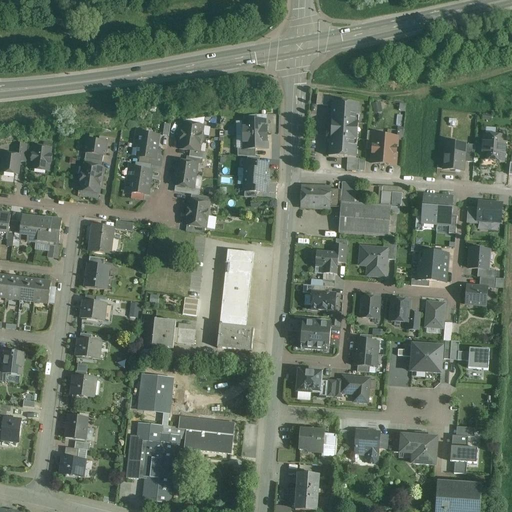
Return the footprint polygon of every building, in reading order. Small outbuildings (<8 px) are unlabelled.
[(330,95),(318,93),(316,105),(328,107),(329,101),(330,95)] [(360,105),(332,103),(331,123),(358,124),(360,105)] [(380,103),(372,105),(374,114),(383,112),(380,103)] [(267,122),(243,122),(243,136),(267,136),(267,122)] [(358,124),(331,123),(332,123),(331,138),(330,138),(329,158),(347,159),(356,159),(358,124)] [(203,127),(183,124),(181,137),(201,140),(203,127)] [(375,134),(368,133),(366,150),(373,150),(374,136),(375,136),(375,134)] [(158,136),(140,134),(138,142),(138,145),(157,148),(158,136)] [(507,137),(483,135),(481,161),(499,163),(504,163),(507,137)] [(267,136),(243,136),(243,150),(244,150),(256,150),(268,150),(267,136)] [(375,136),(374,136),(373,150),(371,164),(395,166),(397,138),(396,138),(375,136)] [(201,140),(181,137),(179,150),(190,151),(200,153),(201,140)] [(107,143),(86,140),(84,154),(86,154),(103,156),(105,157),(107,143)] [(456,145),(454,144),(453,151),(445,151),(444,170),(463,172),(464,163),(465,145),(463,145),(461,144),(458,143),(456,145)] [(28,145),(21,144),(19,156),(20,157),(20,162),(26,163),(28,145)] [(157,148),(138,145),(137,149),(136,157),(155,160),(157,148)] [(475,146),(465,145),(464,163),(473,163),(475,146)] [(51,149),(35,147),(34,154),(33,154),(32,162),(33,162),(32,170),(48,172),(49,164),(51,164),(52,156),(50,156),(51,149)] [(256,150),(244,150),(243,150),(238,150),(238,157),(248,158),(256,158),(256,150)] [(103,156),(86,154),(85,160),(102,162),(103,156)] [(19,156),(4,155),(2,173),(18,175),(20,162),(20,157),(19,156)] [(189,157),(187,157),(186,163),(198,165),(201,165),(202,159),(189,157)] [(356,159),(347,159),(347,171),(359,172),(359,160),(356,159)] [(102,162),(85,160),(84,166),(102,168),(102,162)] [(499,163),(481,161),(480,169),(498,171),(499,163)] [(186,163),(179,162),(178,169),(176,169),(175,174),(196,177),(198,165),(186,163)] [(259,165),(247,164),(247,170),(245,170),(245,178),(268,180),(269,177),(267,177),(268,166),(259,165)] [(84,166),(82,165),(81,178),(101,181),(103,169),(102,168),(84,166)] [(151,172),(132,169),(131,177),(131,181),(150,184),(151,172)] [(196,177),(175,174),(174,179),(176,180),(175,187),(194,190),(196,177)] [(101,181),(81,178),(79,191),(100,194),(101,181)] [(268,180),(245,178),(244,186),(245,186),(245,192),(257,193),(266,194),(267,183),(268,183),(268,180)] [(150,184),(131,181),(130,184),(129,193),(148,196),(150,184)] [(343,183),(342,191),(341,204),(354,205),(356,184),(343,183)] [(330,189),(302,188),(302,209),(329,210),(329,207),(330,190),(330,189)] [(330,190),(329,207),(340,208),(341,204),(342,191),(330,190)] [(392,193),(382,193),(381,207),(391,207),(391,206),(392,193)] [(402,194),(392,193),(391,206),(401,207),(402,194)] [(209,198),(191,195),(190,201),(208,204),(209,198)] [(439,197),(424,196),(423,214),(422,224),(423,224),(437,225),(439,197)] [(452,198),(439,197),(437,225),(449,226),(450,226),(451,216),(452,198)] [(190,201),(189,201),(187,214),(208,217),(210,204),(208,204),(190,201)] [(502,204),(479,202),(478,209),(477,222),(478,222),(500,224),(502,204)] [(354,205),(341,204),(340,208),(339,234),(340,234),(344,235),(389,238),(391,207),(381,207),(354,205)] [(477,222),(478,209),(468,208),(467,224),(478,225),(478,222),(477,222)] [(10,216),(0,214),(0,237),(1,229),(9,230),(10,221),(10,216)] [(208,217),(187,214),(185,226),(187,226),(205,229),(206,229),(208,217)] [(457,217),(451,216),(450,226),(449,226),(449,234),(456,235),(457,217)] [(39,219),(22,217),(22,223),(21,231),(28,232),(27,242),(36,243),(39,219)] [(62,221),(45,219),(45,220),(39,219),(36,243),(42,244),(42,245),(58,247),(62,221)] [(133,225),(116,222),(115,231),(131,233),(133,225)] [(205,229),(187,226),(186,232),(204,235),(205,229)] [(113,230),(93,227),(90,252),(110,254),(113,230)] [(210,258),(205,257),(201,298),(207,299),(208,293),(216,293),(217,284),(212,284),(213,274),(222,275),(224,250),(227,250),(228,239),(217,238),(216,244),(212,244),(210,258)] [(397,245),(384,244),(383,250),(387,250),(386,261),(395,261),(397,245)] [(347,247),(336,246),(335,254),(339,254),(338,264),(346,265),(347,247)] [(383,250),(361,248),(360,262),(368,262),(367,277),(385,278),(386,261),(387,250),(383,250)] [(489,251),(470,250),(469,269),(478,270),(488,271),(488,270),(489,251)] [(254,254),(228,251),(218,349),(245,352),(252,353),(254,330),(246,329),(254,254)] [(335,254),(317,253),(316,268),(324,269),(323,275),(337,276),(338,264),(339,254),(335,254)] [(429,253),(420,253),(419,268),(447,270),(448,255),(429,253)] [(104,260),(90,258),(89,265),(104,267),(104,260)] [(89,265),(88,265),(85,288),(106,291),(109,267),(104,267),(89,265)] [(447,270),(419,268),(418,281),(429,282),(446,284),(447,270)] [(496,271),(488,270),(488,271),(478,270),(477,278),(480,278),(495,279),(496,271)] [(9,279),(0,277),(0,297),(6,298),(9,279)] [(495,279),(480,278),(479,288),(487,289),(495,290),(495,289),(496,280),(495,279)] [(23,280),(9,279),(6,298),(20,300),(23,280)] [(37,282),(23,280),(20,300),(34,302),(37,282)] [(504,280),(496,280),(495,289),(503,289),(504,280)] [(51,284),(37,282),(34,302),(49,304),(51,284)] [(322,288),(307,286),(307,294),(312,295),(312,293),(325,294),(325,288),(322,288)] [(479,288),(467,287),(466,305),(486,307),(487,289),(479,288)] [(325,294),(312,293),(312,295),(311,311),(334,312),(335,295),(325,294)] [(380,300),(362,299),(360,318),(378,320),(380,300)] [(410,302),(392,301),(390,322),(408,324),(409,324),(409,313),(410,302)] [(85,302),(83,302),(81,319),(104,322),(106,305),(96,303),(85,302)] [(139,305),(131,304),(130,318),(138,319),(139,305)] [(444,305),(428,304),(426,328),(442,329),(444,305)] [(421,314),(409,313),(409,324),(408,324),(407,331),(419,332),(421,314)] [(176,323),(155,320),(152,347),(173,350),(176,323)] [(331,324),(303,322),(301,345),(304,345),(304,350),(326,352),(326,347),(329,347),(331,324)] [(452,324),(445,324),(444,342),(451,342),(452,324)] [(195,332),(178,330),(177,345),(194,347),(195,332)] [(80,340),(78,340),(78,341),(79,341),(78,349),(77,349),(76,357),(99,360),(99,359),(97,359),(99,344),(101,344),(101,343),(91,342),(80,340)] [(360,342),(356,341),(355,354),(377,356),(378,343),(372,343),(360,342)] [(443,348),(413,346),(411,372),(441,374),(443,348)] [(487,351),(469,350),(468,370),(488,371),(489,360),(486,360),(487,351)] [(23,354),(5,352),(3,368),(3,374),(21,376),(23,354)] [(377,356),(355,354),(354,367),(358,367),(370,368),(376,369),(377,356)] [(321,374),(299,372),(297,393),(311,394),(311,392),(320,392),(321,374)] [(75,378),(73,378),(73,379),(74,379),(73,388),(72,387),(71,395),(94,398),(95,397),(92,397),(94,382),(96,382),(96,381),(86,380),(75,378)] [(370,380),(343,378),(343,381),(341,394),(342,394),(354,395),(354,403),(368,404),(370,380)] [(88,419),(68,416),(65,439),(85,442),(87,429),(88,419)] [(185,441),(184,451),(232,456),(235,424),(179,418),(178,430),(178,431),(186,431),(185,441)] [(21,421),(4,419),(1,442),(19,444),(21,421)] [(177,428),(138,424),(136,437),(130,437),(125,479),(139,481),(139,480),(144,480),(142,502),(171,505),(172,495),(171,495),(176,446),(180,447),(181,441),(185,441),(186,431),(178,431),(178,430),(177,430),(177,428)] [(87,429),(85,442),(92,443),(94,430),(87,429)] [(324,434),(301,433),(300,449),(309,450),(308,452),(322,453),(324,438),(323,438),(324,434)] [(380,435),(357,434),(357,435),(347,434),(347,435),(348,435),(347,449),(355,449),(355,451),(359,451),(363,455),(366,455),(366,461),(369,465),(374,465),(377,462),(378,454),(378,449),(379,437),(380,435)] [(437,439),(426,439),(427,435),(422,435),(417,438),(402,437),(401,450),(410,451),(411,453),(413,454),(412,465),(435,467),(437,439)] [(472,436),(453,435),(450,468),(464,469),(468,469),(469,447),(484,448),(485,437),(472,436)] [(387,438),(379,437),(378,449),(386,450),(387,438)] [(336,439),(324,438),(322,453),(322,458),(335,458),(336,439)] [(75,450),(79,450),(85,451),(89,452),(90,445),(75,443),(75,450)] [(65,458),(78,460),(79,450),(75,450),(66,449),(65,458)] [(65,458),(63,458),(60,476),(84,479),(86,461),(84,461),(78,460),(65,458)] [(316,511),(319,476),(298,475),(295,511),(310,511),(316,511)] [(479,511),(482,487),(438,483),(435,511),(479,511)]
